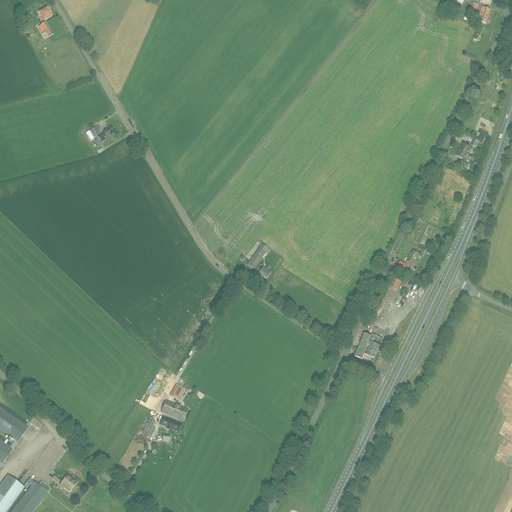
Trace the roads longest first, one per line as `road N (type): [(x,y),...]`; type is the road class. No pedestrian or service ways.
road 1 (unclassified): [(343,356),(272,315),(203,258),(50,0)]
road 2 (unclassified): [(343,356),(511,0)]
road 3 (unclassified): [(349,511),(467,288)]
road 4 (unclassified): [(141,511),(0,377)]
road 5 (unclassified): [(267,511),(343,356)]
road 6 (primary): [(384,403),(455,255)]
road 7 (primary): [(455,255),(384,377)]
road 8 (primary): [(384,403),(453,282)]
road 9 (unclassified): [(467,288),(511,160)]
